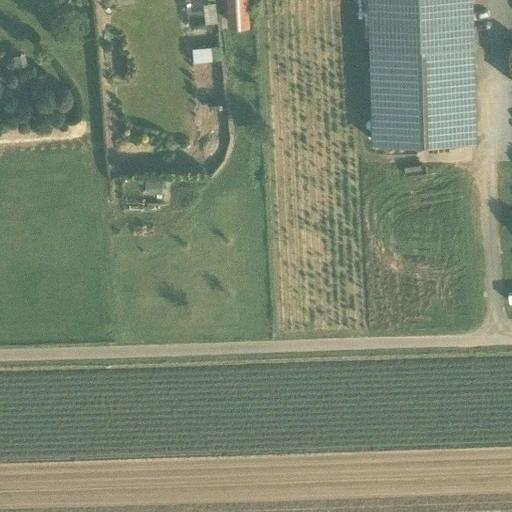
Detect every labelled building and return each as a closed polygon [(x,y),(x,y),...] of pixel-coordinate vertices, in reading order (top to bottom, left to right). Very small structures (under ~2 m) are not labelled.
[(246,0),(232,0),(234,27),(248,26),(246,0)] [(372,0),(374,48),(469,45),(467,0),(372,0)] [(469,45),(374,48),(377,144),(473,141),(469,45)] [(215,46),(192,48),(193,62),(217,60),(215,46)] [(163,180),(145,180),(145,194),(163,194),(163,180)]
